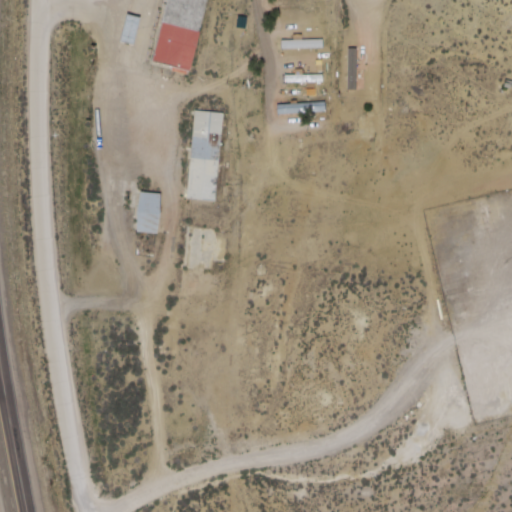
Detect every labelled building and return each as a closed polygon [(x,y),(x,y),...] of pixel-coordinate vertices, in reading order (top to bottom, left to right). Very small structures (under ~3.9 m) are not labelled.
[(160,63),(175,0),(219,0),(200,75),(160,63)] [(142,50),(150,22),(137,18),(128,46),(142,50)] [(288,57),(287,41),(336,38),(337,54),(288,57)] [(363,98),(363,53),(344,53),(343,97),(363,98)] [(289,90),(289,74),(337,72),(338,88),(289,90)] [(287,123),(287,107),(335,105),(336,120),(287,123)] [(196,204),(204,116),(235,119),(226,207),(196,204)] [(143,235),(166,238),(171,199),(149,195),(143,235)]
